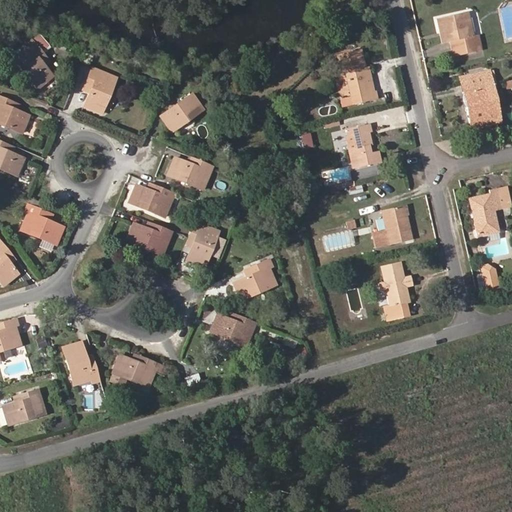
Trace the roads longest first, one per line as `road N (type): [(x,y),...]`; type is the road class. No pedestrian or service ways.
road 1 (residential): [(467,327),(0,461)]
road 2 (residential): [(395,0),(434,171)]
road 3 (residential): [(434,171),(467,327)]
road 4 (residential): [(93,188),(110,174),(112,157),(88,136),(59,153),(59,172),(71,186)]
